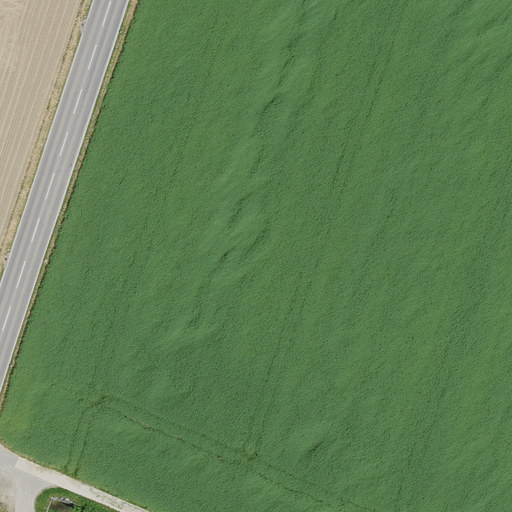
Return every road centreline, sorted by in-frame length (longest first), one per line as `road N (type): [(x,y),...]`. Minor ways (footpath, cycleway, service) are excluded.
road 1 (secondary): [(111,0),(0,346)]
road 2 (track): [(0,455),(131,511)]
